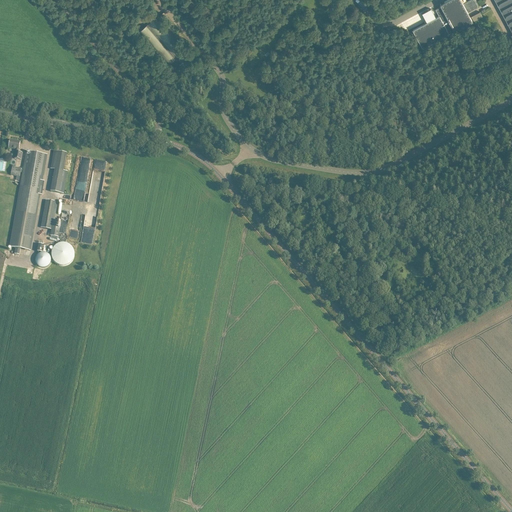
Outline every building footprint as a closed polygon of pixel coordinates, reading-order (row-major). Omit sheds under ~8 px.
[(413,30),(422,48),(454,31),(456,30),(473,21),(468,12),(478,6),(474,0),(469,0),(463,3),(461,0),(447,0),(440,4),(441,6),(436,9),(429,13),(430,15),(432,14),(434,19),(430,21),(426,23),(413,30)] [(511,0),(495,0),(511,31),(511,0)] [(481,15),(480,12),(471,16),(474,21),(482,17),(481,15)] [(139,31),(139,32),(168,65),(184,51),(155,17),(142,29),(140,27),(137,29),(139,31)] [(478,24),(481,30),(489,26),(486,20),(478,24)] [(20,142),(10,140),(8,148),(16,150),(14,159),(21,160),(22,153),(18,152),(19,150),(20,142)] [(26,151),(16,213),(36,216),(40,194),(43,180),(47,155),(26,151)] [(51,169),(55,170),(64,171),(67,153),(54,151),(51,169)] [(11,175),(20,177),(20,173),(14,172),(15,168),(15,166),(12,166),(11,175)] [(64,171),(55,170),(51,192),(64,194),(67,172),(64,171)] [(46,198),(41,228),(51,230),(53,220),(56,204),(54,200),(46,198)] [(16,213),(10,247),(16,248),(15,253),(19,253),(20,249),(30,251),(36,216),(16,213)] [(57,221),(53,220),(51,230),(50,236),(58,237),(60,228),(56,228),(57,221)] [(60,267),(64,267),(67,266),(70,264),(72,261),(73,258),(74,255),(73,251),(72,249),(70,246),(67,244),(64,244),(61,244),(57,244),(55,246),(52,249),(51,252),(50,255),(51,258),(52,261),(54,264),(57,266),(60,267)] [(41,268),(44,268),(46,267),(48,266),(50,264),(51,261),(50,258),(49,256),(47,254),(45,253),(42,252),(40,253),(38,254),(36,256),(35,259),(35,262),(36,265),(38,267),(41,268)]
